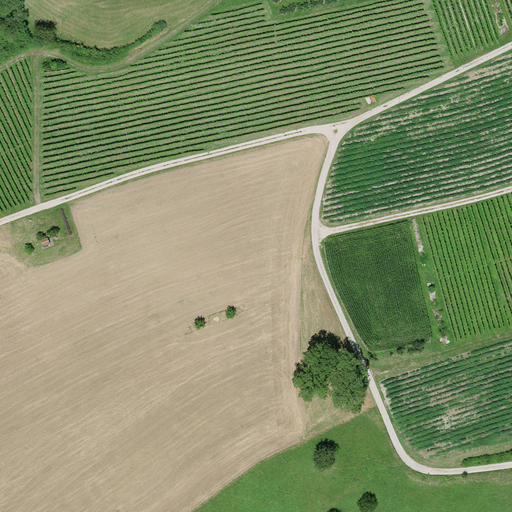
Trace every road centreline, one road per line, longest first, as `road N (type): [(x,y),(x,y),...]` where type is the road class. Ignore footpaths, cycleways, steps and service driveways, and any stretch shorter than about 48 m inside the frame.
road 1 (track): [(511,465),(420,471),(400,455),(321,271),(314,234),(334,128),(511,44)]
road 2 (track): [(0,221),(147,169),(334,128)]
road 3 (track): [(0,66),(44,53),(105,69),(217,0)]
road 4 (track): [(314,234),(511,188)]
road 5 (track): [(511,336),(369,378)]
road 6 (track): [(45,205),(85,68)]
